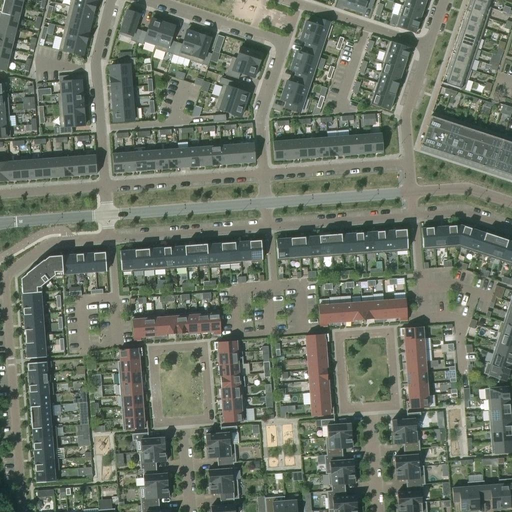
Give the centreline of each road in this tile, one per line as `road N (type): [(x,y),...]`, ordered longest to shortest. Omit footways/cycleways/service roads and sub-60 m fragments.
road 1 (residential): [(22,511),(5,281),(50,242),(109,235)]
road 2 (residential): [(158,0),(281,45),(259,120),(263,171)]
road 3 (residential): [(182,420),(209,418),(204,343),(151,347),(156,421)]
road 4 (residential): [(369,406),(393,404),(389,332),(339,335),(343,407)]
road 5 (residential): [(104,184),(96,55),(110,0)]
road 6 (residential): [(104,184),(263,171)]
road 7 (unclassified): [(107,214),(266,201)]
road 8 (residential): [(109,235),(267,225)]
road 9 (residential): [(428,47),(286,0)]
road 10 (residential): [(267,225),(413,215)]
road 11 (residential): [(263,171),(408,161)]
road 12 (unclassified): [(266,201),(410,190)]
